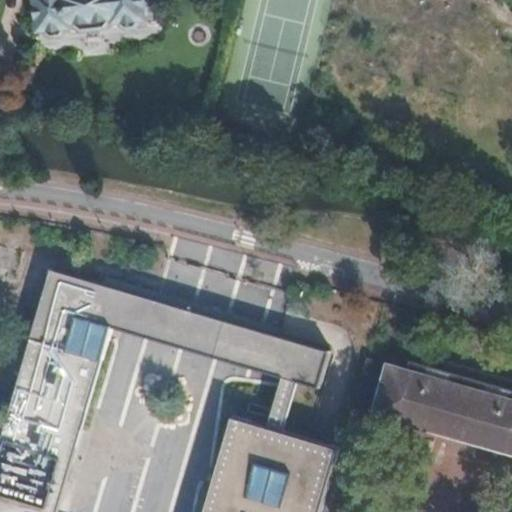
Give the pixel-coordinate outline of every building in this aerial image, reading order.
[(156,0),(48,0),(51,30),(158,19),(156,0)] [(298,382),(319,388),(331,349),(51,266),(6,421),(0,419),(0,511),(55,511),(111,326),(283,377),(298,382)] [(377,415),(511,452),(511,389),(412,362),(410,370),(388,364),(387,367),(367,361),(355,407),(360,408),(377,413),(377,415)] [(298,382),(283,377),(268,424),(284,428),(298,382)] [(268,424),(235,414),(207,511),(321,511),(341,446),(284,428),(268,424)]
